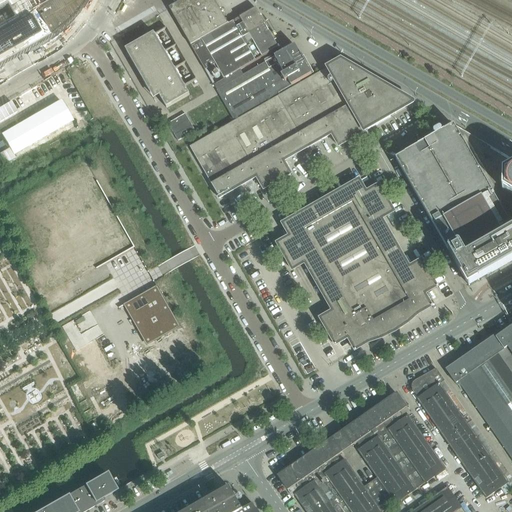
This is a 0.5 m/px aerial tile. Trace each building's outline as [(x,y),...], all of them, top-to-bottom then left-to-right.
[(0,0),(0,71),(46,45),(53,41),(59,36),(65,31),(71,25),(76,18),(81,11),(87,0),(0,0)] [(200,39),(227,24),(213,0),(184,0),(169,9),(190,45),(200,39)] [(265,26),(256,10),(256,9),(240,18),(233,22),(232,23),(231,22),(227,24),(200,39),(190,45),(205,71),(213,66),(215,70),(218,69),(215,65),(211,57),(242,39),(249,35),(265,26)] [(278,48),(265,26),(249,35),(242,39),(211,57),(215,65),(218,69),(224,80),(240,70),(255,62),(262,58),(278,48)] [(189,96),(185,87),(175,70),(165,53),(155,36),(154,34),(139,42),(125,50),(137,71),(150,94),(156,90),(166,109),(189,96)] [(306,64),(304,64),(295,47),(295,46),(283,53),(277,56),(277,57),(274,58),(243,76),(240,70),(224,80),(213,86),(219,95),(233,120),(280,94),(290,88),(300,82),(311,76),(311,75),(307,69),(307,70),(306,68),(308,67),(306,64)] [(413,105),(414,104),(413,104),(413,103),(341,61),(325,71),(302,84),(324,121),(332,135),(339,148),(362,135),(413,105)] [(290,88),(280,94),(281,96),(301,84),(300,82),(290,88)] [(324,121),(302,84),(301,84),(281,96),(278,97),(300,135),(308,149),(332,135),(324,121)] [(300,135),(278,97),(254,111),(276,149),(284,163),(308,149),(300,135)] [(276,149),(254,111),(227,127),(248,164),(257,178),(264,191),(291,176),(284,163),(276,149)] [(195,132),(185,115),(168,125),(178,142),(195,132)] [(248,164),(227,127),(190,148),(211,185),(220,200),(257,178),(248,164)] [(511,160),(454,127),(409,152),(395,160),(434,227),(468,287),(511,262),(511,160)] [(409,268),(407,265),(382,220),(394,213),(379,186),(366,193),(359,181),(282,225),(290,238),(277,245),(292,271),(305,264),(330,309),(332,312),(320,320),(335,346),(348,339),(355,352),(368,344),(382,339),(395,333),(407,325),(420,315),(432,308),(425,295),(437,288),(422,261),(409,268)] [(157,287),(132,301),(138,311),(139,312),(139,313),(140,314),(140,315),(141,316),(141,317),(141,318),(141,319),(141,320),(141,321),(141,322),(141,324),(142,325),(142,326),(142,327),(143,328),(143,329),(144,330),(145,330),(146,332),(147,333),(149,334),(151,334),(153,335),(154,335),(155,335),(156,335),(157,335),(158,335),(159,334),(160,334),(161,333),(162,333),(163,332),(164,331),(165,330),(166,329),(166,328),(167,327),(168,326),(169,325),(170,324),(171,323),(175,320),(157,287)] [(180,329),(175,320),(171,323),(170,324),(169,325),(168,326),(167,327),(166,328),(166,329),(165,330),(164,331),(163,332),(162,333),(161,333),(160,334),(159,334),(158,335),(157,335),(156,335),(155,335),(154,335),(153,335),(151,334),(149,334),(147,333),(146,332),(145,330),(144,330),(143,329),(143,328),(142,327),(142,326),(142,325),(141,324),(141,322),(141,321),(141,320),(141,319),(141,318),(141,317),(141,316),(140,315),(140,314),(139,313),(139,312),(138,311),(132,301),(123,306),(147,347),(180,329)] [(511,327),(505,332),(510,340),(503,345),(497,335),(474,351),(485,366),(488,364),(511,399),(511,327)] [(510,340),(505,332),(502,334),(501,332),(497,335),(503,345),(510,340)] [(511,418),(506,409),(511,404),(511,399),(488,364),(485,366),(474,351),(446,372),(445,372),(450,379),(451,379),(455,385),(456,384),(457,386),(459,385),(511,460),(511,418)] [(480,435),(440,376),(436,370),(415,382),(413,383),(412,385),(411,388),(412,390),(418,399),(417,400),(418,400),(455,453),(480,435)] [(445,469),(409,417),(408,417),(405,419),(400,413),(406,408),(396,395),(362,419),(371,432),(378,427),(420,487),(425,484),(446,470),(445,469)] [(420,487),(378,427),(371,432),(362,419),(341,433),(351,447),(357,442),(362,449),(359,451),(377,478),(363,488),(339,506),(343,511),(383,511),(395,505),(416,490),(420,487)] [(363,488),(345,461),(341,464),(336,457),(346,450),(351,447),(341,433),(337,436),(302,460),(312,474),(315,472),(320,478),(335,500),(339,506),(363,488)] [(511,481),(511,479),(480,435),(455,453),(486,498),(486,499),(507,484),(511,481)] [(320,478),(315,472),(312,474),(302,460),(278,477),(293,498),(295,497),(295,496),(311,485),(310,485),(320,478)] [(103,499),(116,491),(106,474),(76,491),(88,511),(105,501),(103,499)] [(320,478),(310,485),(311,485),(295,496),(306,511),(317,511),(335,500),(320,478)] [(252,511),(256,509),(252,504),(242,510),(229,488),(187,511),(252,511)] [(463,511),(461,509),(462,509),(447,488),(447,489),(414,511),(463,511)] [(76,491),(46,508),(48,511),(86,511),(88,511),(76,491)] [(343,511),(339,506),(335,500),(317,511),(343,511)]
